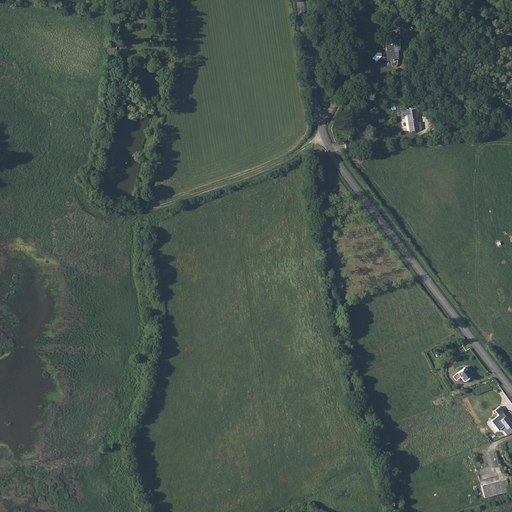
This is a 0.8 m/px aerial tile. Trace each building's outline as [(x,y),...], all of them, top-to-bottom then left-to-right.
[(389,45),(389,58),(395,58),(395,60),(395,62),(393,62),(393,64),(393,65),(394,66),(394,67),(396,67),(398,67),(398,66),(399,65),(399,64),(399,60),(400,60),(400,51),(401,51),(401,38),(390,38),(390,45),(389,45)] [(418,107),(410,108),(410,113),(409,113),(410,117),(411,126),(412,131),(424,130),(423,127),(418,127),(418,122),(420,122),(418,107)] [(466,367),(459,372),(462,376),(465,380),(472,376),(468,371),(469,370),(469,368),(468,367),(467,367),(466,367)] [(508,426),(511,435),(511,434),(511,413),(511,412),(498,416),(502,428),(506,427),(508,426)] [(505,477),(480,484),(483,496),(508,489),(505,477)]
